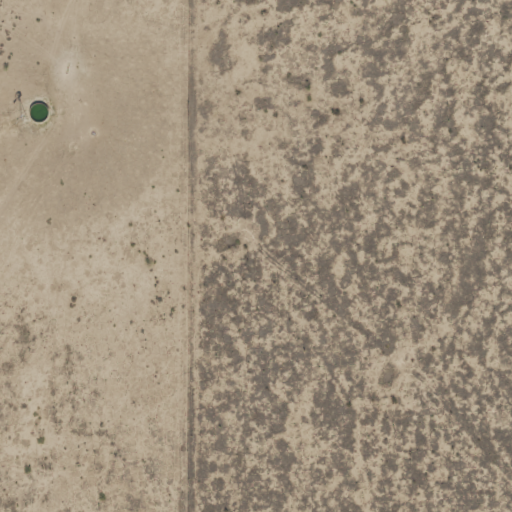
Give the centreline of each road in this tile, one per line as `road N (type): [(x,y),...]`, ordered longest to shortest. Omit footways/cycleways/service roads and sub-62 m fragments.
road 1 (track): [(0,91),(56,121),(120,111),(511,219)]
road 2 (track): [(511,508),(346,373),(243,255),(208,141)]
